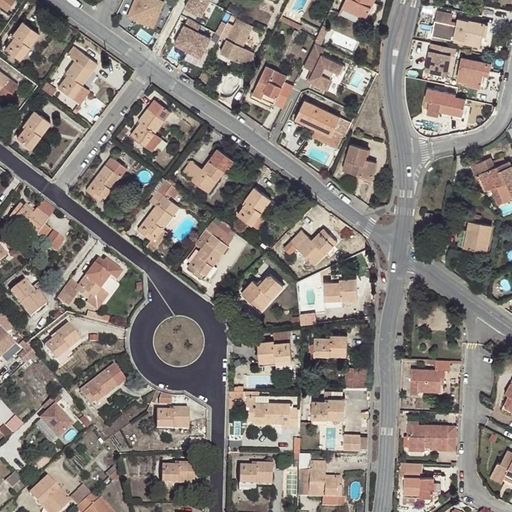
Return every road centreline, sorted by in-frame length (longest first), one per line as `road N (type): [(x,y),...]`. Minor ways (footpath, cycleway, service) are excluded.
road 1 (unclassified): [(400,248),(150,69)]
road 2 (unclassified): [(379,511),(389,389),(384,357),(400,248)]
road 3 (residential): [(202,310),(175,303),(152,314),(141,338),(146,361),(166,377),(193,377),(211,363),(218,338)]
road 4 (residential): [(53,192),(202,310)]
road 5 (residential): [(218,338),(215,511)]
road 6 (residential): [(150,69),(53,192)]
road 7 (residential): [(406,154),(394,94),(408,0)]
